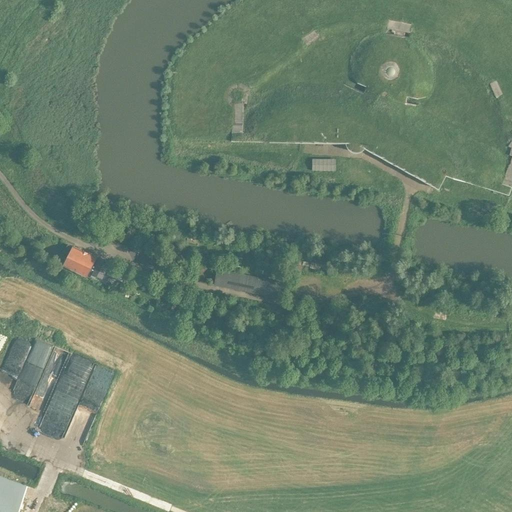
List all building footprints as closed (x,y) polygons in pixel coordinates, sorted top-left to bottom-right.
[(412,25),(389,21),(389,22),(388,23),(387,32),(386,34),(409,38),(410,36),(411,29),(412,25)] [(315,30),(302,39),(303,41),(306,45),(308,47),(320,38),(318,35),(316,32),(315,30)] [(389,61),(387,62),(385,63),(383,64),(382,66),(381,67),(380,69),(380,71),(380,73),(381,75),(382,77),(383,78),(384,80),(386,81),(388,81),(390,82),(392,81),(394,81),(396,80),(397,79),(399,77),(400,76),(400,74),(400,72),(400,70),(400,68),(399,66),(398,65),(396,63),(395,62),(393,62),(391,61),(389,61)] [(503,95),(496,81),(494,82),(494,83),(490,84),(488,85),(494,99),(500,96),(501,96),(503,95)] [(333,127),(279,125),(279,134),(270,134),(250,133),(242,133),(242,108),(243,107),(245,106),(246,105),(248,103),(249,101),(250,100),(251,98),(251,95),(251,93),(250,91),(249,89),(248,87),(247,86),(246,85),(244,84),(242,83),(240,83),(237,83),(235,84),(233,85),(231,86),(229,88),(228,90),(227,92),(227,94),(227,96),(227,99),(228,101),(229,103),(231,105),(233,106),(233,108),(232,128),(232,130),(231,142),(346,144),(347,148),(349,151),(351,153),(354,153),(357,154),(360,154),(363,152),(365,150),(440,191),(447,178),(509,196),(511,187),(511,140),(511,142),(509,144),(508,145),(507,148),(506,150),(506,152),(506,155),(507,157),(509,159),(510,161),(509,163),(502,185),(488,181),(442,168),(433,184),(333,127)] [(305,175),(335,183),(340,162),(310,155),(305,175)] [(74,246),(73,248),(64,265),(91,278),(93,274),(102,279),(109,266),(100,261),(97,267),(93,265),(97,257),(74,246)] [(266,254),(265,259),(311,268),(314,269),(313,270),(321,271),(322,265),(312,262),(312,263),(266,254)] [(236,256),(234,265),(240,266),(242,258),(236,256)] [(117,270),(110,267),(106,279),(112,281),(117,270)] [(246,292),(249,275),(218,269),(214,285),(246,292)] [(249,275),(246,292),(283,300),(287,283),(249,275)] [(0,511),(16,511),(27,485),(0,475),(0,511)]
